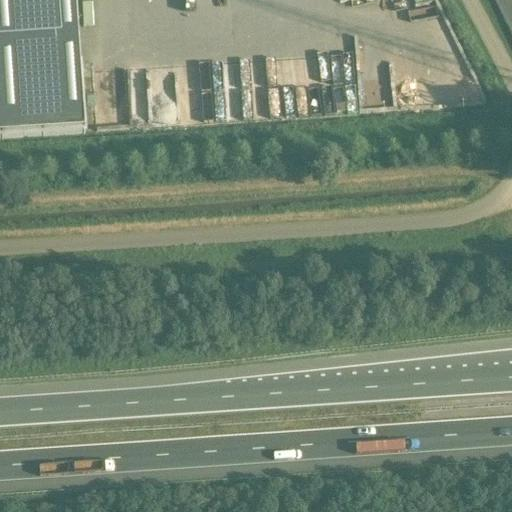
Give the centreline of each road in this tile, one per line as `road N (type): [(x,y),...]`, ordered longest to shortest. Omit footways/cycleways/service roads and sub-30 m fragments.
road 1 (unclassified): [(0,248),(476,222),(511,191)]
road 2 (motorway): [(511,376),(0,413)]
road 3 (motorway): [(0,464),(511,429)]
